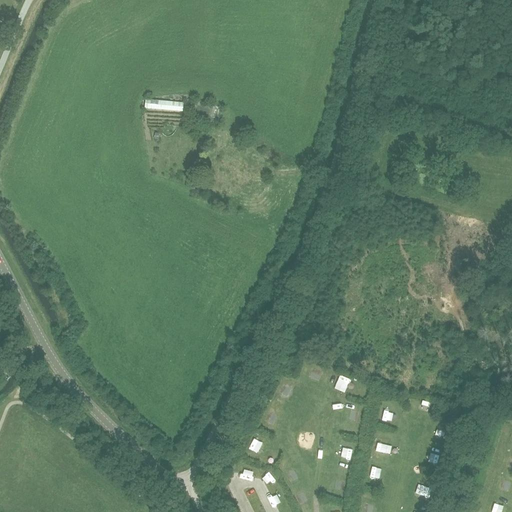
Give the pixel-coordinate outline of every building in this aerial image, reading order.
[(183,103),(156,101),(155,110),(183,112),(183,103)] [(215,106),(212,118),(218,119),(221,108),(215,106)] [(316,367),(312,378),(322,381),(326,371),(316,367)] [(342,378),(339,391),(350,394),(353,381),(342,378)] [(284,387),(281,395),(295,400),(298,392),(284,387)] [(424,413),(432,414),(434,404),(426,403),(424,413)] [(351,412),(350,423),(362,424),(363,413),(351,412)] [(270,413),(266,421),(274,425),(278,417),(270,413)] [(400,425),(401,416),(386,415),(385,424),(400,425)] [(261,452),(265,446),(255,441),(252,448),(261,452)] [(344,451),(343,460),(354,461),(355,451),(344,451)] [(373,479),(382,480),(383,470),(373,469),(373,479)] [(288,473),(291,484),(300,481),(297,471),(288,473)] [(500,489),(511,491),(511,481),(502,480),(500,489)] [(347,491),(347,481),(338,481),(338,491),(347,491)] [(297,496),(301,506),(311,502),(306,492),(297,496)]
